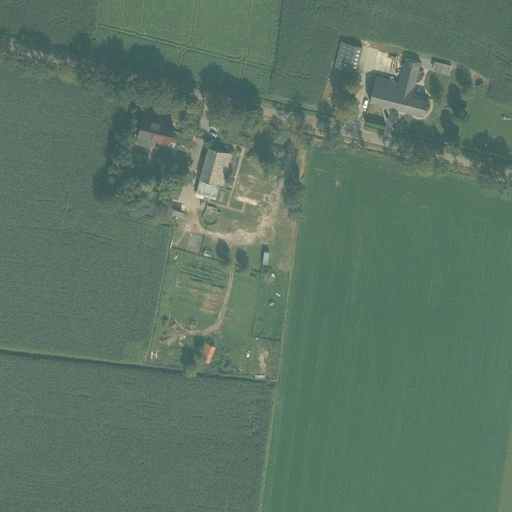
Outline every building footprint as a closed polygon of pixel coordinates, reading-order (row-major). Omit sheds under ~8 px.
[(335,0),(372,9),(374,0),(335,0)] [(308,7),(305,25),(365,36),(368,18),(308,7)] [(340,67),(356,71),(358,62),(362,47),(346,43),(340,41),(333,65),(340,67)] [(375,77),(369,102),(422,115),(427,98),(412,95),(419,66),(424,67),(425,64),(405,60),(399,83),(375,77)] [(434,61),(432,69),(449,73),(451,66),(434,61)] [(142,117),(140,127),(138,135),(168,143),(173,125),(142,117)] [(210,141),(207,150),(195,194),(214,199),(218,185),(223,186),(232,153),(215,149),(216,143),(210,141)] [(184,179),(173,176),(170,184),(182,187),(184,179)] [(240,181),(240,182),(237,193),(255,198),(259,184),(245,180),(244,179),(242,178),(241,178),(240,181)] [(168,193),(167,197),(177,200),(180,190),(181,188),(181,187),(170,184),(170,185),(168,193)] [(217,348),(205,342),(198,358),(209,363),(217,348)]
